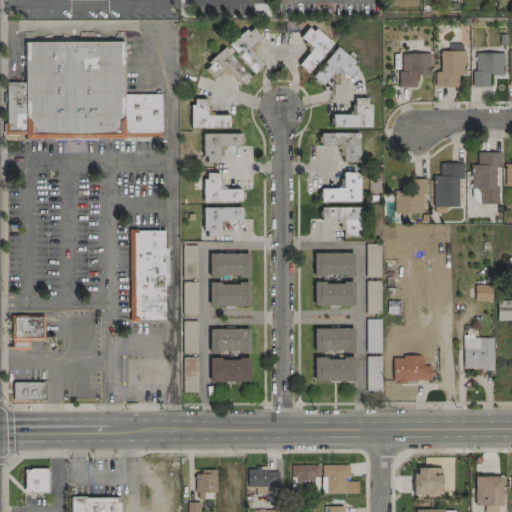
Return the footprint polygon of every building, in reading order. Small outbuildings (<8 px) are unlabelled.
[(311,47),(297,65),(308,73),(332,43),(309,25),(299,37),(311,47)] [(248,47),(260,38),(251,26),(228,43),(252,73),(262,65),(248,47)] [(122,136),(122,135),(122,93),(121,39),(23,40),(23,81),(23,133),(23,137),(122,136)] [(212,78),(223,69),(238,85),(249,75),(224,47),(202,67),(212,78)] [(347,78),(358,66),(337,47),(310,76),(320,85),(336,68),(347,78)] [(462,50),(439,50),(439,71),(434,71),(434,86),(461,87),(462,50)] [(504,53),(473,52),(473,86),(488,87),(489,74),(503,75),(504,53)] [(430,74),(430,53),(401,53),(401,70),(397,70),(397,86),(415,86),(415,74),(430,74)] [(23,133),(3,132),(3,121),(5,121),(6,81),(23,81),(23,133)] [(122,93),(159,92),(159,135),(122,135),(122,93)] [(369,127),(369,98),(354,98),(353,114),(332,114),(331,126),(369,127)] [(199,127),(227,127),(227,116),(199,115),(199,127)] [(320,145),(342,145),(342,161),(358,161),(357,132),(319,132),(320,145)] [(240,134),(202,133),(201,162),(217,162),(218,145),(240,146),(240,134)] [(479,203),(497,203),(497,151),(476,152),(476,164),(470,164),(470,188),(479,188),(479,203)] [(457,178),(462,178),(462,163),(439,162),(438,175),(433,175),(432,206),(456,207),(457,178)] [(240,189),(217,189),(218,173),(202,172),(201,201),(240,202),(240,189)] [(319,188),(320,202),(358,201),(357,172),(339,172),(339,188),(319,188)] [(394,212),(425,212),(424,178),(407,178),(408,190),(393,190),(394,212)] [(240,220),(240,207),(202,206),(202,235),(218,236),(218,220),(240,220)] [(358,207),(319,206),(319,220),(342,220),(342,235),(357,236),(358,207)] [(128,319),(135,320),(135,317),(163,317),(162,283),(166,283),(166,247),(163,247),(162,229),(135,229),(135,227),(127,228),(128,319)] [(312,275),(351,275),(352,253),(313,252),(312,275)] [(248,253),(208,253),(207,276),(248,276),(248,253)] [(312,304),(352,305),(352,282),(312,281),(312,304)] [(248,306),(248,283),(208,282),(208,305),(248,306)] [(491,285),(474,284),(473,301),(491,301),(491,285)] [(511,320),(511,300),(496,300),(496,314),(498,314),(498,319),(511,320)] [(39,335),(39,315),(11,315),(11,347),(26,347),(26,335),(39,335)] [(312,328),(313,351),(353,349),(353,327),(312,328)] [(207,329),(208,351),(248,351),(248,328),(207,329)] [(492,369),(492,337),(462,336),(461,368),(492,369)] [(365,352),(379,352),(379,342),(365,342),(365,352)] [(392,356),(391,380),(429,381),(430,365),(421,365),(421,356),(392,356)] [(207,381),(248,382),(249,359),(208,357),(207,381)] [(313,380),(352,381),(353,358),(313,357),(313,380)] [(43,398),(43,380),(11,380),(11,398),(43,398)] [(318,478),(318,464),(290,464),(290,479),(318,478)] [(347,464),(322,465),(323,494),(358,493),(357,481),(348,481),(347,464)] [(46,466),(46,490),(29,491),(29,489),(27,490),(23,485),(22,472),(27,468),(29,468),(29,466),(46,466)] [(277,486),(278,470),(247,469),(247,485),(277,486)] [(194,492),(216,492),(215,470),(194,471),(194,492)] [(501,476),(473,476),(474,505),(501,505),(501,476)] [(120,511),(121,501),(117,502),(114,497),(69,497),(69,511),(120,511)]
